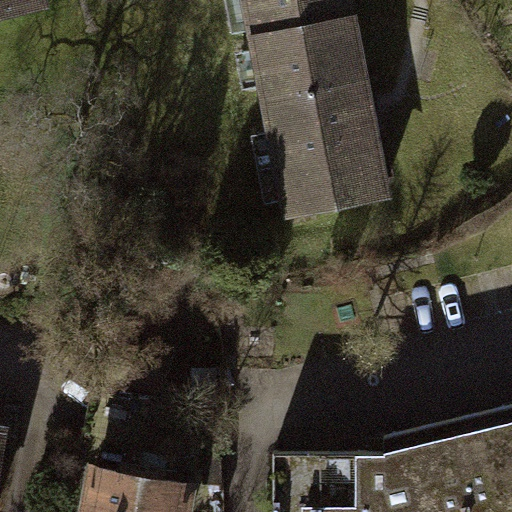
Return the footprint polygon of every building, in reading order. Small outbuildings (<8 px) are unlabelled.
[(0,0),(0,9),(40,0),(0,0)] [(339,0),(239,0),(246,37),(343,20),(339,0)] [(343,20),(246,37),(279,210),(374,192),(343,20)] [(88,443),(146,454),(157,401),(99,389),(88,443)] [(511,511),(511,401),(444,418),(467,511),(511,511)] [(383,449),(273,450),(274,511),(467,511),(444,418),(383,433),(383,449)] [(173,511),(179,483),(86,466),(77,511),(173,511)]
